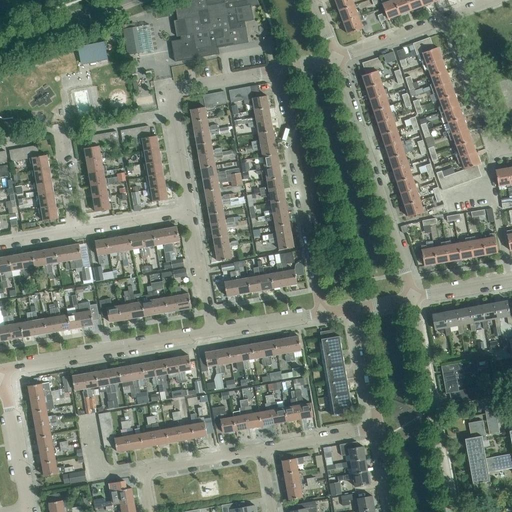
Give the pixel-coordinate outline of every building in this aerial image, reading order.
[(181,39),(171,41),(175,62),(220,54),(219,48),(248,42),(246,26),(245,22),(254,20),(251,7),(258,4),(259,5),(259,4),(257,0),(189,0),(191,6),(176,9),(177,15),(178,20),(174,21),(177,37),(181,36),(181,39)] [(335,0),(339,11),(354,5),(352,0),(335,0)] [(400,15),(394,0),(392,0),(387,2),(386,0),(382,0),(381,0),(388,19),(400,15)] [(411,10),(407,0),(394,0),(400,15),(411,10)] [(423,6),(420,0),(407,0),(411,10),(423,6)] [(357,12),(354,5),(339,11),(343,23),(362,16),(360,11),(357,12)] [(169,9),(156,11),(157,19),(171,16),(169,9)] [(364,20),(362,16),(343,23),(348,34),(363,29),(360,21),(364,20)] [(149,25),(123,29),(128,55),(154,50),(149,25)] [(430,37),(425,39),(429,51),(434,49),(430,37)] [(429,51),(425,39),(419,41),(423,53),(429,51)] [(423,53),(419,41),(413,44),(417,55),(423,53)] [(107,59),(104,43),(79,47),(82,64),(107,59)] [(405,59),(417,55),(413,44),(408,45),(411,52),(408,53),(406,48),(397,51),(402,67),(404,66),(407,65),(405,59)] [(438,47),(434,49),(429,51),(423,53),(425,60),(422,61),(423,66),(442,59),(438,47)] [(386,55),(389,63),(398,59),(395,51),(386,55)] [(379,57),(374,59),(377,71),(381,70),(383,69),(379,57)] [(377,71),(374,59),(368,61),(372,73),(377,71)] [(446,71),(442,59),(423,66),(425,71),(429,69),(431,76),(446,71)] [(372,73),(368,61),(362,63),(366,74),(372,73)] [(381,70),(377,71),(372,73),(366,74),(362,76),(366,88),(382,83),(379,76),(383,75),(381,70)] [(451,82),(446,71),(431,76),(434,83),(430,85),(432,89),(451,82)] [(455,94),(451,82),(432,89),(434,94),(437,93),(440,100),(455,94)] [(384,90),(382,83),(366,88),(370,99),(389,93),(387,89),(384,90)] [(269,108),(267,96),(260,97),(258,85),(250,87),(253,99),(247,99),(244,100),(245,105),(251,103),(251,102),(253,102),(255,110),(269,108)] [(393,105),(390,98),(389,93),(370,99),(374,111),(393,105)] [(459,106),(455,94),(440,100),(442,107),(439,108),(440,112),(459,106)] [(397,117),(395,112),(393,105),(374,111),(378,123),(397,117)] [(214,110),(214,106),(210,106),(205,107),(191,110),(193,122),(207,119),(206,111),(208,110),(208,111),(214,110)] [(463,117),(459,106),(440,112),(442,117),(446,116),(448,123),(463,117)] [(271,119),(269,108),(255,110),(256,118),(254,119),(253,118),(247,119),(248,123),(271,119)] [(401,129),(398,122),(397,117),(378,123),(382,135),(397,130),(401,129)] [(468,129),(463,117),(448,123),(451,130),(443,133),(444,137),(449,135),(449,136),(468,129)] [(209,127),(207,119),(193,122),(195,133),(218,129),(217,124),(211,125),(211,126),(209,127)] [(273,131),(271,119),(248,123),(249,128),(255,127),(255,126),(257,125),(259,133),(273,131)] [(219,133),(218,129),(195,133),(197,145),(211,142),(210,134),(212,133),(212,135),(219,133)] [(472,141),(468,129),(449,136),(451,140),(454,139),(457,146),(472,141)] [(399,137),(397,130),(382,135),(385,146),(404,140),(403,136),(399,137)] [(275,142),(273,131),(259,133),(260,142),(258,142),(258,141),(252,142),(252,147),(275,142)] [(139,139),(140,144),(142,144),(144,151),(142,151),(142,152),(159,149),(157,136),(151,137),(145,138),(139,139)] [(406,145),(404,140),(385,146),(389,158),(405,153),(402,146),(406,145)] [(476,152),(472,141),(457,146),(459,153),(456,154),(457,159),(476,152)] [(213,150),(211,142),(197,145),(199,156),(222,152),(221,148),(215,149),(215,150),(213,150)] [(277,154),(275,142),(252,147),(253,151),(259,150),(259,149),(261,148),(263,157),(277,154)] [(101,153),(100,146),(96,146),(91,147),(84,148),(86,161),(104,158),(103,153),(101,153)] [(162,161),(159,149),(142,152),(143,157),(145,157),(146,164),(144,164),(162,161)] [(223,157),(222,152),(199,156),(201,168),(215,165),(214,157),(216,157),(217,158),(223,157)] [(480,164),(479,160),(476,152),(457,159),(459,164),(463,162),(465,169),(466,169),(472,167),(477,165),(480,164)] [(412,164),(411,160),(410,159),(407,160),(405,153),(389,158),(393,170),(412,164)] [(279,166),(279,160),(277,154),(263,157),(264,165),(262,165),(262,164),(256,165),(256,170),(279,166)] [(50,168),(48,160),(47,155),(39,156),(39,157),(34,158),(30,158),(31,164),(33,163),(34,170),(32,171),(50,168)] [(103,166),(102,160),(102,159),(104,158),(86,161),(89,174),(106,171),(105,165),(103,166)] [(164,174),(162,161),(144,164),(145,170),(147,169),(148,176),(146,177),(164,174)] [(414,169),(412,164),(393,170),(397,182),(412,177),(410,170),(414,169)] [(0,168),(1,176),(9,175),(8,165),(0,166),(0,168)] [(217,173),(215,165),(201,168),(203,180),(226,175),(225,171),(219,172),(219,173),(217,173)] [(482,176),(477,165),(472,167),(476,178),(482,176)] [(282,177),(279,166),(256,170),(257,174),(263,173),(263,172),(266,172),(267,180),(282,177)] [(476,178),(472,167),(466,169),(470,180),(476,178)] [(52,180),(50,168),(32,171),(33,176),(35,176),(37,183),(34,183),(52,180)] [(511,188),(508,168),(496,170),(499,186),(506,185),(507,188),(511,188)] [(466,169),(465,169),(461,171),(465,182),(470,180),(466,169)] [(106,171),(89,174),(91,187),(109,183),(108,178),(105,178),(104,171),(106,171)] [(249,171),(243,172),(244,177),(244,180),(254,178),(252,171),(249,171)] [(465,182),(461,171),(455,173),(459,185),(465,182)] [(126,181),(125,173),(117,174),(118,182),(126,181)] [(240,173),(230,175),(231,186),(242,184),(241,173),(240,173)] [(459,185),(455,173),(450,175),(454,187),(459,185)] [(166,186),(164,174),(146,177),(147,182),(149,182),(151,189),(148,189),(148,190),(166,186)] [(221,180),(221,181),(227,180),(226,175),(203,180),(205,191),(220,189),(218,180),(221,180)] [(454,187),(450,175),(444,177),(448,189),(454,187)] [(420,187),(418,183),(416,176),(412,177),(397,182),(401,194),(420,187)] [(284,189),(282,177),(267,180),(269,188),(266,188),(266,187),(260,188),(261,193),(284,189)] [(444,177),(438,179),(443,191),(448,189),(444,177)] [(54,193),(52,180),(34,183),(35,189),(37,188),(39,195),(36,196),(54,193)] [(109,184),(109,183),(91,187),(93,199),(111,196),(110,191),(108,191),(106,184),(109,184)] [(168,199),(166,186),(148,190),(149,195),(152,194),(153,202),(168,199)] [(421,192),(420,187),(401,194),(405,205),(420,200),(418,193),(421,192)] [(221,196),(220,189),(205,191),(207,203),(230,199),(229,194),(223,195),(223,196),(221,196)] [(286,200),(284,189),(261,193),(261,197),(268,196),(267,195),(270,195),(271,203),(286,200)] [(142,209),(139,192),(138,192),(134,192),(132,193),(135,211),(142,209)] [(56,206),(54,193),(36,196),(37,201),(40,201),(41,208),(39,208),(39,209),(56,206)] [(111,196),(93,199),(95,212),(113,209),(112,203),(110,204),(108,197),(111,196)] [(225,203),(225,204),(231,203),(230,199),(207,203),(209,214),(224,212),(222,204),(225,203)] [(288,212),(286,200),(271,203),(273,211),(270,212),(270,211),(264,212),(265,216),(288,212)] [(422,207),(420,200),(405,205),(409,217),(427,211),(426,206),(422,207)] [(59,218),(56,206),(39,209),(40,214),(42,213),(43,221),(59,218)] [(225,220),(224,212),(209,214),(211,226),(234,222),(233,218),(233,217),(227,218),(227,219),(225,220)] [(290,224),(288,212),(265,216),(266,221),(272,219),(271,218),(274,218),(275,226),(290,224)] [(229,227),(235,226),(234,222),(211,226),(213,238),(228,235),(226,227),(229,226),(229,227)] [(292,235),(290,224),(275,226),(277,234),(274,235),(274,234),(268,235),(269,239),(292,235)] [(179,241),(177,227),(165,229),(169,252),(174,251),(172,245),(171,245),(171,243),(179,241)] [(169,252),(165,229),(153,231),(156,245),(164,244),(165,246),(163,246),(165,253),(169,252)] [(156,245),(153,231),(142,233),(146,256),(150,255),(149,249),(148,249),(148,247),(156,245)] [(146,256),(142,233),(130,235),(133,249),(141,248),(141,250),(140,250),(141,257),(146,256)] [(490,238),(483,239),(486,255),(498,253),(495,233),(489,234),(490,238)] [(133,249),(130,235),(119,237),(123,260),(127,259),(126,253),(125,253),(125,251),(133,249)] [(229,243),(228,235),(213,238),(215,249),(238,245),(237,240),(231,241),(232,243),(229,243)] [(294,247),(292,235),(269,239),(270,244),(276,243),(276,242),(278,241),(280,250),(294,247)] [(123,260),(119,237),(107,239),(110,253),(118,252),(118,254),(117,255),(118,261),(123,260)] [(486,255),(483,239),(475,240),(475,237),(470,238),(473,257),(486,255)] [(473,257),(470,238),(465,238),(466,242),(458,243),(461,259),(473,257)] [(110,253),(107,239),(95,241),(98,256),(99,264),(104,263),(103,257),(102,257),(101,255),(110,253)] [(461,259),(458,243),(451,245),(450,241),(445,242),(449,261),(461,259)] [(449,261),(445,242),(441,243),(441,246),(434,248),(437,264),(449,261)] [(79,244),(67,246),(71,269),(76,268),(76,272),(82,271),(81,268),(83,268),(82,258),(79,244)] [(239,250),(238,245),(215,249),(217,261),(232,258),(230,250),(233,250),(233,251),(239,250)] [(437,264),(434,248),(427,249),(426,245),(421,246),(424,266),(437,264)] [(71,269),(67,246),(56,248),(58,262),(66,261),(67,263),(66,264),(67,270),(71,269)] [(58,262),(56,248),(44,250),(48,273),(53,272),(52,266),(50,266),(50,264),(58,262)] [(48,273),(44,250),(32,252),(35,267),(43,265),(44,267),(43,268),(44,274),(48,273)] [(292,251),(280,254),(281,263),(285,286),(297,284),(295,270),(286,271),(286,269),(287,268),(286,262),(294,261),(292,251)] [(35,267),(32,252),(21,254),(25,277),(29,276),(28,270),(27,270),(27,268),(35,267)] [(25,277),(21,254),(9,256),(12,271),(20,269),(20,272),(19,272),(20,278),(25,277)] [(9,256),(0,257),(0,271),(2,281),(6,280),(6,278),(13,277),(12,271),(9,256)] [(184,266),(183,258),(171,261),(171,262),(172,268),(184,266)] [(83,268),(81,268),(82,271),(84,284),(91,283),(93,281),(90,263),(87,263),(88,267),(83,268)] [(235,271),(233,263),(221,265),(222,271),(230,270),(230,272),(235,271)] [(285,286),(281,263),(277,264),(278,270),(279,270),(279,272),(271,274),(274,288),(285,286)] [(101,266),(93,268),(95,282),(104,280),(101,266)] [(274,288),(271,274),(263,275),(263,273),(264,273),(263,266),(258,267),(262,290),(274,288)] [(262,290),(258,267),(254,268),(255,274),(256,274),(256,276),(248,278),(251,292),(262,290)] [(187,276),(186,270),(186,268),(173,271),(174,278),(177,278),(187,276)] [(332,283),(346,280),(343,268),(330,270),(332,283)] [(239,294),(235,271),(230,272),(231,278),(233,278),(233,280),(225,282),(227,296),(239,294)] [(251,292),(248,278),(240,279),(239,277),(240,277),(239,271),(235,271),(239,294),(251,292)] [(162,281),(151,283),(151,286),(152,291),(157,290),(164,289),(162,281)] [(145,316),(142,302),(134,303),(134,301),(135,300),(134,294),(132,285),(128,286),(129,291),(128,291),(129,295),(133,318),(145,316)] [(148,295),(141,297),(142,302),(145,316),(156,314),(152,291),(151,286),(147,287),(148,292),(148,295)] [(176,287),(175,287),(179,310),(191,308),(189,293),(180,295),(180,293),(181,292),(180,286),(179,286),(176,287)] [(179,310),(175,287),(171,288),(172,294),(173,294),(174,296),(165,298),(168,312),(179,310)] [(168,312),(165,298),(157,299),(157,297),(158,296),(157,290),(152,291),(156,314),(168,312)] [(76,313),(68,315),(70,329),(82,327),(78,304),(76,295),(72,296),(73,305),(74,311),(75,311),(76,313)] [(133,318),(129,295),(125,296),(126,302),(127,302),(127,304),(119,306),(121,320),(133,318)] [(106,299),(99,300),(102,316),(108,315),(110,322),(121,320),(119,306),(111,307),(110,305),(111,305),(110,298),(106,299)] [(7,310),(5,300),(0,301),(0,310),(2,310),(4,317),(8,316),(7,310)] [(510,315),(507,300),(495,303),(497,318),(499,318),(507,316),(509,324),(511,323),(511,316),(511,315),(510,315)] [(82,303),(78,304),(82,327),(94,325),(93,319),(99,318),(97,304),(89,305),(90,311),(83,312),(82,310),(83,309),(82,303)] [(497,318),(495,303),(482,305),(485,320),(487,320),(495,318),(496,327),(501,326),(499,318),(497,318)] [(485,320),(482,305),(470,307),(473,323),(475,322),(482,321),(484,329),(488,328),(487,320),(485,320)] [(70,329),(68,315),(59,316),(59,314),(60,314),(59,307),(58,307),(54,308),(58,331),(70,329)] [(473,323),(470,307),(458,310),(460,325),(462,325),(470,323),(472,331),(476,330),(475,322),(473,323)] [(53,317),(44,319),(47,333),(58,331),(54,308),(50,309),(51,315),(52,315),(53,317)] [(460,325),(458,310),(445,312),(448,327),(450,327),(458,326),(459,334),(464,333),(462,325),(460,325)] [(36,311),(31,312),(35,335),(47,333),(44,319),(36,320),(36,318),(37,318),(36,311)] [(35,335),(31,312),(27,313),(28,319),(29,319),(29,321),(21,323),(24,337),(35,335)] [(448,327),(445,312),(432,314),(435,330),(445,328),(447,336),(451,335),(450,327),(448,327)] [(24,337),(21,323),(13,324),(13,322),(14,322),(13,315),(8,316),(12,339),(24,337)] [(12,339),(8,316),(4,317),(5,323),(6,323),(6,325),(0,326),(0,340),(0,341),(12,339)] [(343,408),(352,407),(340,336),(337,336),(336,329),(320,332),(335,415),(344,413),(343,408)] [(299,336),(287,338),(291,361),(295,360),(294,354),(293,354),(293,352),(301,350),(299,336)] [(291,361),(287,338),(275,340),(278,354),(286,353),(286,355),(285,356),(286,362),(291,361)] [(263,342),(268,365),(272,364),(271,358),(270,358),(269,356),(278,354),(275,340),(263,342)] [(268,365),(263,342),(252,344),(254,359),(263,357),(263,360),(262,360),(263,366),(268,365)] [(254,359),(252,344),(240,346),(244,369),(249,368),(248,362),(247,362),(246,360),(254,359)] [(244,369),(240,346),(229,348),(231,363),(239,361),(240,364),(239,364),(240,370),(244,369)] [(231,363),(229,348),(217,350),(221,373),(226,372),(225,366),(223,366),(223,364),(231,363)] [(221,373),(217,350),(205,352),(206,357),(200,358),(202,371),(209,370),(208,367),(216,365),(217,368),(216,368),(217,374),(221,373)] [(192,370),(189,355),(177,357),(181,380),(186,380),(185,373),(183,374),(183,371),(192,370)] [(181,380),(177,357),(165,359),(168,374),(176,372),(177,375),(176,375),(177,381),(181,380)] [(478,369),(478,368),(494,365),(493,357),(444,366),(448,388),(445,388),(446,393),(459,391),(456,373),(478,369)] [(165,359),(154,361),(158,384),(159,392),(164,392),(162,384),(161,377),(160,378),(160,375),(168,374),(165,359)] [(158,384),(154,361),(142,363),(145,378),(153,376),(153,379),(152,379),(153,385),(158,384)] [(142,363),(131,365),(135,389),(136,394),(140,394),(140,392),(139,388),(138,382),(137,382),(137,379),(145,378),(142,363)] [(131,365),(118,368),(121,382),(122,382),(123,387),(130,386),(130,389),(135,389),(131,365)] [(121,382),(118,368),(107,370),(112,393),(116,392),(115,386),(114,386),(113,383),(121,382)] [(107,370),(96,372),(98,386),(107,385),(107,387),(106,387),(107,393),(108,401),(113,400),(112,393),(107,370)] [(281,371),(269,373),(270,376),(270,381),(282,379),(281,374),(281,371)] [(96,372),(84,374),(91,409),(95,408),(96,408),(94,398),(93,398),(93,396),(92,390),(91,390),(90,388),(98,386),(96,372)] [(84,374),(72,376),(75,390),(83,389),(84,391),(83,391),(84,397),(86,413),(91,412),(91,409),(84,374)] [(71,391),(69,379),(61,380),(63,392),(71,391)] [(234,380),(226,381),(227,389),(235,387),(234,380)] [(203,392),(201,381),(194,382),(196,393),(203,392)] [(214,381),(207,382),(208,389),(216,388),(214,381)] [(51,389),(50,382),(42,384),(28,386),(31,399),(45,396),(52,395),(51,391),(51,389)] [(487,396),(486,385),(468,389),(469,399),(487,396)] [(303,404),(303,403),(300,387),(294,388),(300,419),(313,417),(311,403),(303,404)] [(300,419),(294,388),(291,388),(292,391),(291,391),(292,399),(290,399),(292,406),(285,408),(287,421),(300,419)] [(183,389),(171,391),(173,398),(184,396),(183,391),(183,389)] [(140,394),(136,394),(136,398),(138,405),(149,403),(147,391),(140,392),(140,394)] [(274,424),(272,409),(271,403),(269,395),(265,396),(266,404),(265,404),(266,411),(259,412),(262,426),(274,424)] [(45,402),(46,402),(45,396),(31,399),(33,412),(47,409),(45,402)] [(262,426),(259,412),(252,413),(251,406),(249,406),(248,399),(244,400),(249,428),(262,426)] [(236,430),(249,428),(244,400),(240,400),(241,407),(239,408),(240,411),(233,412),(233,416),(236,430)] [(236,430),(233,416),(228,417),(227,417),(225,406),(212,408),(216,429),(222,427),(223,433),(236,430)] [(485,408),(489,434),(500,432),(495,406),(485,408)] [(287,421),(285,408),(278,409),(278,408),(272,409),(274,424),(287,421)] [(47,409),(33,412),(35,425),(50,422),(56,421),(64,420),(63,415),(55,417),(55,415),(49,416),(48,416),(47,409)] [(156,445),(151,416),(147,417),(148,425),(146,425),(147,432),(140,434),(143,447),(156,445)] [(169,443),(166,429),(159,430),(159,429),(158,423),(156,423),(155,416),(151,416),(156,445),(169,443)] [(211,418),(204,419),(205,421),(207,434),(213,433),(211,418)] [(143,447),(140,434),(134,435),(132,427),(131,428),(129,420),(125,421),(130,450),(143,447)] [(511,430),(510,431),(511,444),(511,453),(486,458),(483,441),(486,440),(483,420),(468,423),(471,438),(465,439),(473,484),(480,483),(483,483),(483,482),(490,481),(488,472),(511,467),(511,430)] [(50,422),(35,425),(38,437),(51,435),(50,428),(51,428),(57,427),(57,425),(56,421),(50,422)] [(130,450),(125,421),(121,422),(122,429),(120,430),(122,437),(115,438),(115,440),(116,445),(117,452),(130,450)] [(207,434),(205,421),(198,422),(199,423),(192,424),(194,438),(207,436),(207,434)] [(194,438),(192,424),(185,426),(185,425),(179,426),(181,440),(194,438)] [(181,440),(179,426),(173,427),(173,428),(166,429),(169,443),(181,440)] [(52,442),(51,435),(38,437),(40,450),(55,448),(53,442),(52,442)] [(366,459),(363,446),(357,447),(356,441),(339,444),(341,456),(349,454),(351,461),(351,462),(366,459)] [(56,453),(55,448),(40,450),(42,463),(56,461),(54,454),(56,453)] [(297,464),(298,464),(304,463),(304,461),(311,460),(311,455),(297,458),(282,460),(285,473),(298,471),(297,464)] [(368,471),(366,459),(351,462),(351,461),(348,462),(349,467),(352,467),(353,474),(368,471)] [(56,461),(42,463),(44,476),(59,473),(73,471),(72,466),(64,468),(64,466),(58,467),(57,468),(56,461)] [(86,481),(85,470),(69,473),(69,474),(71,483),(71,484),(86,481)] [(299,478),(298,471),(285,473),(287,486),(302,484),(301,478),(299,478)] [(370,484),(368,471),(353,474),(337,476),(338,481),(345,480),(345,481),(351,480),(354,479),(355,487),(370,484)] [(113,501),(105,502),(106,506),(134,501),(132,488),(126,489),(125,481),(110,484),(113,501)] [(338,493),(336,481),(329,482),(332,495),(338,493)] [(303,490),(302,484),(287,486),(289,499),(303,497),(302,490),(303,490)] [(350,505),(349,500),(355,499),(354,495),(341,497),(343,506),(350,505)] [(358,504),(359,511),(374,508),(372,496),(355,499),(356,504),(358,504)] [(104,498),(94,500),(95,508),(106,506),(105,502),(104,498)] [(71,506),(65,507),(64,507),(63,500),(49,503),(50,511),(71,511),(72,511),(80,510),(79,506),(72,508),(71,506)] [(136,511),(134,501),(106,506),(106,510),(114,509),(115,510),(120,509),(122,509),(122,511),(136,511)] [(291,511),(315,511),(318,511),(316,501),(300,504),(301,509),(291,511)] [(256,511),(255,505),(237,508),(236,502),(221,505),(222,511),(256,511)]
